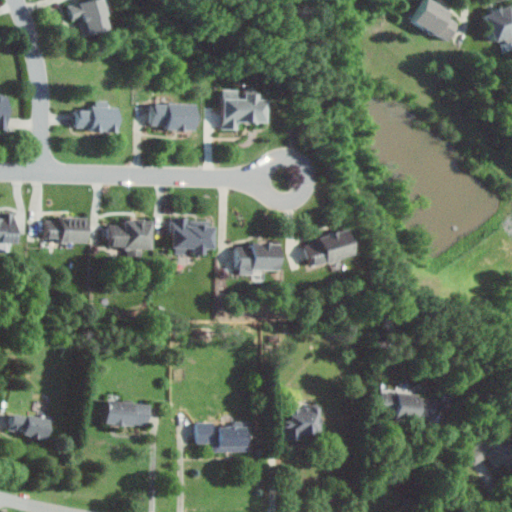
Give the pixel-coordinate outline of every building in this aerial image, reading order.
[(116,30),(110,0),(94,0),(73,4),(76,20),(84,19),(87,35),(116,30)] [(447,40),(463,19),(437,0),(421,0),(412,14),(447,40)] [(511,1),(483,13),(493,39),(511,31),(511,1)] [(272,99),(264,99),(264,91),(227,91),(226,130),(243,130),(244,123),(272,124),(272,99)] [(0,130),(12,130),(13,95),(0,94),(0,130)] [(201,130),(201,103),(154,103),(154,130),(201,130)] [(122,108),(80,108),(80,131),(122,131),(122,108)] [(0,242),(20,242),(20,213),(0,213),(0,242)] [(92,219),(49,217),(48,240),(91,242),(92,219)] [(156,220),(127,219),(127,224),(113,224),(112,248),(156,249),(156,220)] [(218,254),(218,220),(176,220),(176,254),(218,254)] [(305,265),(341,257),(335,231),(299,239),(305,265)] [(239,243),(239,271),(273,271),(273,243),(239,243)] [(431,420),(433,395),(379,391),(378,411),(390,412),(390,417),(431,420)] [(101,423),(144,426),(146,404),(103,400),(101,423)] [(287,418),(281,418),(283,440),(296,440),(295,435),(320,434),(318,405),(286,407),(287,418)] [(46,420),(11,412),(6,431),(42,439),(46,420)] [(210,452),(248,451),(248,423),(211,425),(211,422),(193,422),(194,443),(209,443),(210,452)] [(463,447),(473,468),(507,452),(497,431),(463,447)]
